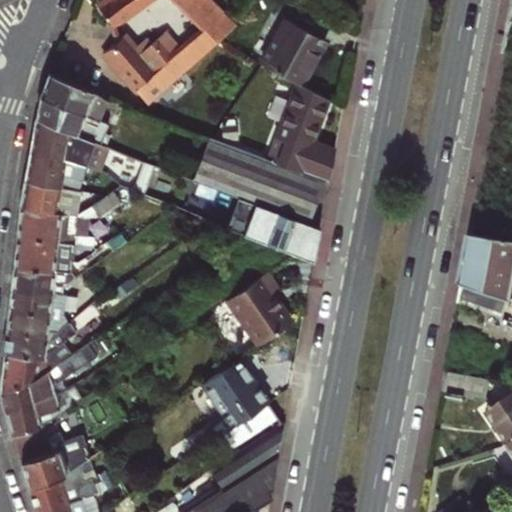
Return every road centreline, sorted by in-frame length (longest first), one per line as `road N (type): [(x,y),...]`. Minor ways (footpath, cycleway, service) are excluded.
road 1 (primary): [(369,511),(466,0)]
road 2 (primary): [(411,0),(315,511)]
